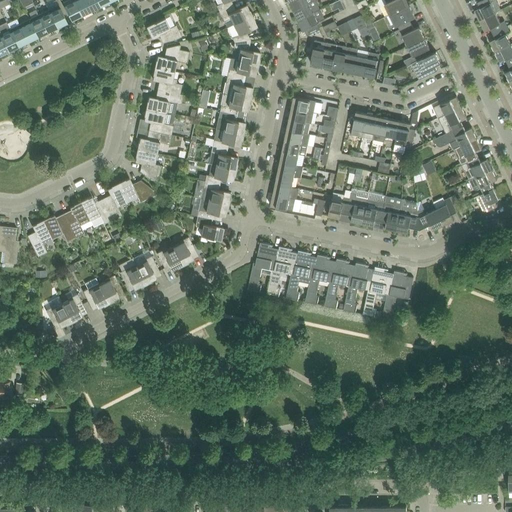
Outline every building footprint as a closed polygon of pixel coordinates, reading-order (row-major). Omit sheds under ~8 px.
[(8,0),(2,0),(0,1),(0,6),(1,8),(1,9),(10,4),(8,0)] [(82,15),(74,0),(67,0),(63,2),(72,20),(82,15)] [(86,0),(74,0),(82,15),(92,10),(86,0)] [(98,0),(86,0),(92,10),(101,5),(98,0)] [(216,5),(219,11),(231,5),(228,0),(216,0),(218,4),(216,5)] [(290,0),(295,9),(309,1),(312,0),(290,0)] [(295,9),(299,18),(320,8),(315,0),(312,0),(309,1),(295,9)] [(345,8),(341,0),(338,0),(331,4),(334,10),(339,8),(340,11),(345,8)] [(367,0),(361,0),(356,3),(359,9),(369,4),(367,0)] [(386,15),(392,12),(409,4),(407,0),(385,0),(387,3),(381,6),(386,15)] [(501,8),(497,0),(477,0),(481,6),(475,8),(480,19),(496,11),(501,8)] [(59,4),(49,9),(57,27),(67,22),(59,4)] [(231,17),(234,23),(252,15),(247,4),(234,10),(231,5),(219,11),(224,20),(231,17)] [(392,12),(400,29),(412,23),(409,17),(414,15),(409,4),(392,12)] [(303,29),(315,23),(319,21),(325,18),(320,8),(299,18),(304,28),(302,29),(303,29)] [(49,9),(39,14),(48,31),(57,27),(49,9)] [(491,26),(494,32),(507,25),(505,19),(501,21),(496,11),(480,19),(485,29),(491,26)] [(39,14),(30,19),(38,36),(48,31),(39,14)] [(227,27),(234,42),(249,40),(244,32),(257,25),(252,15),(234,23),(227,27)] [(359,27),(360,29),(367,26),(362,15),(354,18),(359,27)] [(182,36),(181,33),(176,24),(170,27),(165,17),(147,26),(153,37),(159,34),(163,42),(176,39),(182,36)] [(354,18),(348,21),(348,22),(350,25),(352,30),(359,27),(354,18)] [(30,19),(20,23),(28,41),(38,36),(30,19)] [(336,20),(325,24),(327,30),(338,26),(336,20)] [(20,23),(10,28),(19,46),(28,41),(20,23)] [(315,23),(305,28),(308,35),(319,29),(318,27),(317,28),(315,23)] [(400,29),(408,45),(425,36),(420,26),(414,28),(412,23),(400,29)] [(490,40),(495,50),(511,42),(506,32),(510,30),(507,25),(494,32),(496,37),(490,40)] [(9,26),(0,30),(0,32),(9,50),(19,46),(10,28),(9,26)] [(0,54),(9,50),(0,32),(0,54)] [(408,45),(416,61),(427,55),(425,50),(430,47),(425,36),(408,45)] [(204,39),(199,42),(203,50),(208,48),(204,39)] [(241,48),(239,59),(258,63),(261,52),(247,49),(249,40),(234,42),(233,47),(241,48)] [(326,47),(322,64),(333,66),(336,50),(338,44),(327,42),(326,47)] [(509,63),(511,61),(511,43),(511,42),(495,50),(500,61),(506,58),(509,63)] [(333,66),(344,68),(348,46),(338,43),(336,50),(333,66)] [(158,55),(155,67),(174,71),(177,60),(187,62),(189,51),(179,49),(180,44),(166,47),(164,57),(158,55)] [(312,61),(322,64),(326,47),(315,45),(311,63),(312,63),(312,61)] [(344,68),(354,70),(357,54),(359,48),(348,46),(344,68)] [(368,56),(365,72),(375,75),(375,76),(380,52),(369,50),(368,56)] [(413,62),(421,78),(438,70),(435,65),(441,62),(436,51),(437,51),(437,50),(427,55),(416,61),(413,62)] [(354,70),(365,72),(368,56),(357,54),(354,70)] [(225,56),(221,74),(227,75),(240,78),(242,72),(256,75),(258,63),(239,59),(231,58),(225,56)] [(378,71),(385,73),(387,60),(381,59),(378,71)] [(155,67),(153,78),(160,80),(158,89),(180,93),(182,84),(178,83),(176,83),(177,80),(172,79),(173,78),(174,71),(155,67)] [(227,75),(224,93),(251,99),(253,87),(239,84),(240,78),(227,75)] [(149,96),(146,107),(167,112),(175,114),(177,103),(181,104),(183,94),(181,94),(180,93),(158,89),(156,98),(149,96)] [(224,93),(220,110),(233,113),(234,107),(248,110),(251,99),(224,93)] [(294,95),(292,106),(315,111),(321,112),(323,103),(317,101),(317,100),(311,99),(294,95)] [(435,106),(440,116),(462,105),(457,95),(435,106)] [(329,105),(327,114),(332,115),(333,115),(337,116),(338,111),(339,107),(329,105)] [(440,116),(448,132),(464,124),(461,119),(467,116),(462,105),(440,116)] [(292,106),(289,117),(311,122),(312,122),(315,111),(292,106)] [(146,107),(144,119),(151,120),(149,129),(171,134),(174,125),(164,123),(167,112),(146,107)] [(217,122),(216,128),(224,129),(243,133),(246,122),(232,119),(233,113),(220,110),(218,117),(217,122)] [(352,133),(363,135),(368,113),(356,110),(352,133)] [(176,114),(167,112),(164,123),(174,125),(176,114)] [(363,135),(374,138),(378,115),(368,113),(363,135)] [(385,140),(386,134),(389,117),(378,115),(374,138),(385,140)] [(289,117),(287,128),(309,133),(311,122),(289,117)] [(386,134),(397,136),(400,120),(389,117),(386,134)] [(325,119),(324,125),(335,127),(336,121),(331,120),(325,119)] [(395,142),(395,143),(406,146),(407,144),(408,140),(410,128),(411,122),(400,120),(397,136),(395,142)] [(454,148),(455,148),(477,136),(472,126),(466,129),(464,124),(448,132),(434,138),(439,147),(451,141),(454,148)] [(324,125),(322,131),(333,133),(335,127),(324,125)] [(214,140),(212,145),(225,148),(227,142),(241,145),(243,133),(224,129),(216,128),(214,140)] [(287,128),(285,139),(309,144),(311,133),(309,133),(287,128)] [(416,129),(410,128),(408,140),(409,140),(413,141),(416,129)] [(140,137),(138,148),(158,153),(160,142),(169,144),(171,134),(149,129),(147,138),(140,137)] [(317,134),(311,133),(309,144),(315,145),(317,134)] [(459,158),(462,164),(479,155),(476,150),(482,147),(477,136),(455,148),(459,157),(459,158)] [(285,139),(282,150),(299,153),(299,152),(306,154),(309,144),(285,139)] [(406,146),(395,143),(394,151),(405,153),(406,146)] [(211,152),(209,163),(216,164),(236,168),(238,157),(224,154),(225,148),(212,145),(211,152)] [(158,153),(138,148),(135,160),(142,161),(140,171),(151,179),(158,181),(162,165),(155,163),(158,153)] [(282,150),(280,161),(297,164),(299,153),(282,150)] [(465,168),(470,179),(493,168),(487,157),(481,160),(479,155),(462,164),(464,169),(465,168)] [(431,160),(423,164),(426,171),(435,167),(431,160)] [(280,161),(278,171),(294,175),(301,177),(304,166),(297,164),(280,161)] [(390,174),(392,164),(381,161),(379,172),(390,174)] [(200,174),(199,179),(205,180),(206,181),(218,183),(219,177),(233,180),(236,168),(216,164),(213,176),(206,174),(206,175),(200,174)] [(414,169),(414,175),(425,172),(422,165),(414,169)] [(437,171),(435,167),(426,171),(428,175),(437,171)] [(493,168),(470,179),(474,187),(475,188),(477,189),(478,188),(480,193),(494,186),(492,181),(498,178),(493,168)] [(362,175),(356,174),(354,181),(362,182),(364,169),(363,169),(362,175)] [(278,171),(276,182),(292,186),(294,175),(278,171)] [(427,179),(425,172),(414,175),(415,182),(427,179)] [(129,177),(119,182),(128,200),(138,195),(140,201),(155,194),(152,188),(141,179),(132,184),(129,177)] [(205,180),(201,198),(203,198),(228,204),(231,192),(217,189),(218,183),(206,181),(205,180)] [(111,194),(103,198),(113,219),(122,214),(118,205),(128,200),(119,182),(108,188),(111,194)] [(276,182),(273,193),(290,197),(296,198),(298,187),(292,186),(276,182)] [(480,193),(474,196),(476,201),(480,201),(484,211),(498,204),(495,199),(499,197),(494,186),(480,193)] [(352,191),(351,192),(357,193),(357,196),(368,198),(369,192),(352,188),(352,191)] [(342,208),(348,209),(350,197),(344,196),(345,193),(334,191),(328,215),(340,217),(342,208)] [(350,197),(348,209),(353,210),(353,213),(351,220),(363,222),(368,198),(357,196),(357,193),(351,192),(350,197)] [(386,196),(369,192),(368,198),(379,200),(379,199),(385,201),(386,196)] [(290,197),(273,193),(271,204),(293,209),(296,198),(290,197)] [(456,207),(461,204),(456,193),(450,196),(456,207)] [(92,196),(81,201),(90,219),(100,214),(104,223),(113,219),(103,198),(95,202),(92,196)] [(403,199),(386,196),(385,201),(394,203),(396,206),(395,211),(401,212),(402,205),(403,199)] [(457,210),(456,207),(450,196),(445,199),(446,202),(436,207),(444,224),(455,219),(452,212),(457,210)] [(436,207),(446,202),(445,199),(444,197),(434,202),(434,204),(436,207)] [(191,214),(197,215),(211,218),(212,212),(226,215),(228,204),(203,198),(201,198),(199,208),(193,207),(191,214)] [(303,200),(296,198),(293,209),(300,211),(303,200)] [(319,203),(318,203),(316,214),(322,215),(326,199),(320,198),(319,203)] [(376,215),(382,216),(385,201),(379,199),(379,200),(368,198),(363,222),(374,225),(376,215)] [(418,202),(403,199),(402,205),(413,207),(413,209),(418,209),(418,202)] [(69,210),(64,213),(76,237),(85,233),(83,230),(83,229),(92,224),(90,219),(81,201),(71,206),(72,209),(70,211),(69,210)] [(170,201),(167,208),(172,211),(176,204),(170,201)] [(385,227),(397,229),(401,212),(395,211),(396,206),(394,203),(385,201),(382,216),(387,217),(385,227)] [(426,208),(418,209),(421,228),(431,223),(434,229),(444,224),(436,207),(434,204),(426,208)] [(401,212),(397,229),(408,232),(410,225),(421,228),(418,209),(413,209),(413,207),(402,205),(401,212)] [(54,214),(44,219),(53,237),(62,232),(67,241),(76,237),(64,213),(58,215),(58,216),(56,217),(54,214)] [(196,222),(195,225),(198,227),(202,228),(201,235),(211,237),(221,239),(223,227),(209,224),(211,218),(197,215),(196,222)] [(53,237),(44,219),(33,224),(36,231),(28,235),(38,256),(47,251),(43,242),(53,237)] [(0,250),(2,250),(1,261),(16,263),(18,244),(15,243),(17,227),(0,225),(0,250)] [(120,232),(113,236),(115,241),(122,237),(120,232)] [(180,243),(174,246),(183,264),(193,258),(192,256),(197,253),(193,244),(189,236),(179,241),(180,243)] [(254,262),(248,288),(258,291),(260,291),(262,283),(259,282),(262,271),(271,273),(272,269),(273,265),(276,266),(279,248),(270,246),(270,243),(271,243),(261,241),(256,262),(254,261),(254,262)] [(282,271),(291,273),(292,270),(295,270),(299,252),(298,252),(289,250),(290,247),(280,245),(279,248),(276,266),(273,265),(272,269),(267,293),(279,295),(281,287),(278,286),(282,271)] [(167,247),(157,252),(161,261),(166,269),(171,267),(172,269),(183,264),(174,246),(168,249),(167,247)] [(300,281),(309,283),(311,274),(314,274),(318,256),(317,256),(308,254),(309,251),(299,249),(298,252),(299,252),(295,270),(292,270),(291,273),(286,297),(299,299),(300,291),(298,290),(300,281)] [(320,279),(330,281),(330,278),(333,278),(337,260),(327,258),(328,255),(318,253),(317,256),(318,256),(314,274),(311,274),(309,283),(306,301),(318,303),(319,295),(317,294),(320,279)] [(143,262),(137,265),(146,283),(156,277),(155,275),(160,272),(156,263),(152,255),(142,260),(143,262)] [(339,283),(349,285),(350,282),(352,282),(356,264),(347,262),(347,259),(337,257),(337,260),(333,278),(330,278),(330,281),(325,305),(337,307),(339,299),(336,298),(339,283)] [(358,287),(368,289),(369,286),(371,287),(375,268),(366,266),(366,263),(356,261),(356,264),(352,282),(350,282),(349,285),(345,303),(344,308),(344,309),(356,311),(358,303),(355,302),(358,287)] [(130,266),(120,271),(124,280),(129,288),(134,286),(135,287),(135,288),(146,283),(137,265),(131,268),(130,266)] [(378,291),(387,293),(388,290),(391,291),(394,272),(385,270),(386,267),(376,265),(375,268),(371,287),(369,286),(368,289),(363,313),(375,315),(377,307),(374,306),(378,291)] [(388,290),(387,293),(382,317),(394,320),(396,311),(394,310),(397,295),(409,298),(414,276),(404,274),(405,271),(395,269),(394,272),(391,291),(388,290)] [(106,281),(100,284),(109,302),(119,296),(118,294),(122,292),(123,291),(119,282),(115,274),(105,279),(106,281)] [(88,288),(83,291),(87,299),(92,307),(97,304),(98,306),(98,307),(109,302),(100,284),(96,277),(85,282),(88,288)] [(69,300),(63,303),(72,321),(82,315),(81,313),(86,310),(82,301),(78,293),(68,298),(69,300)] [(56,304),(46,309),(50,318),(55,326),(60,323),(61,325),(61,326),(72,321),(63,303),(57,306),(56,304)] [(0,380),(0,396),(8,397),(9,381),(0,380)]
